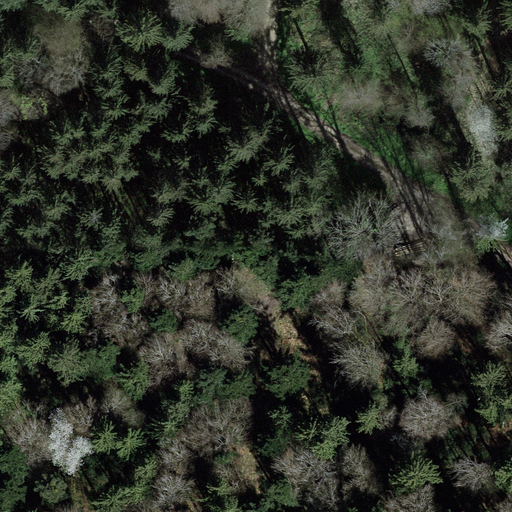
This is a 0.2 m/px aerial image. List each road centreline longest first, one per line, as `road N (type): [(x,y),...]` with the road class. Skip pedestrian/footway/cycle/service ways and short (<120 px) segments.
road 1 (track): [(27,0),(119,29),(268,97),(511,253)]
road 2 (track): [(458,213),(0,436)]
